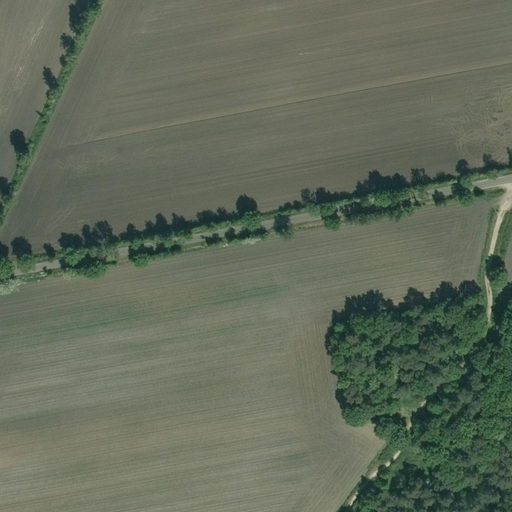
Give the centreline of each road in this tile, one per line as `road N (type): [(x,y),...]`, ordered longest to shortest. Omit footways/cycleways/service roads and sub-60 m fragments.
road 1 (residential): [(0,276),(511,181)]
road 2 (track): [(511,193),(482,336),(344,511)]
